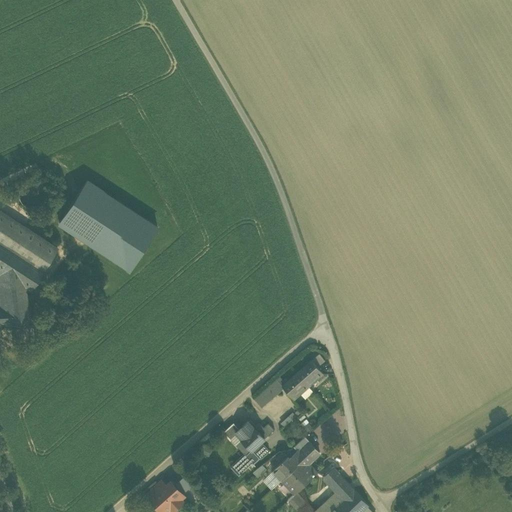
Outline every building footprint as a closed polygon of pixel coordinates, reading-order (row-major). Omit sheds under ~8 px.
[(86,181),(59,223),(130,270),(158,228),(86,181)] [(35,182),(29,182),(23,184),(19,188),(17,194),(17,200),(20,205),(25,209),(30,210),(36,209),(41,206),(44,201),(45,195),(44,189),(40,185),(35,182)] [(0,211),(0,244),(42,271),(57,249),(0,211)] [(42,271),(0,244),(0,269),(3,272),(24,286),(30,290),(42,271)] [(30,323),(24,286),(3,272),(7,306),(9,324),(30,323)] [(0,324),(9,324),(7,306),(0,306),(0,324)] [(311,360),(317,367),(325,360),(319,354),(311,360)] [(294,399),(301,393),(310,385),(323,374),(317,367),(311,360),(283,386),(282,386),(284,388),(294,399)] [(254,399),(261,407),(284,388),(282,386),(283,386),(277,379),(254,399)] [(314,390),(310,385),(301,393),(305,397),(314,390)] [(280,423),(284,427),(297,416),(293,412),(280,423)] [(237,433),(242,439),(254,427),(248,421),(239,429),(234,423),(224,432),(230,439),(237,433)] [(308,422),(303,427),(308,432),(313,427),(308,422)] [(264,439),(265,439),(274,430),(268,423),(263,428),(259,423),(254,427),(264,439)] [(252,450),(261,442),(264,439),(254,427),(242,439),(252,450)] [(236,445),(236,444),(242,439),(237,433),(230,439),(236,445)] [(299,453),(310,442),(305,437),(294,447),(297,451),(299,453)] [(236,444),(245,454),(246,455),(252,450),(242,439),(236,444)] [(269,451),(261,442),(252,450),(260,458),(261,459),(269,451)] [(294,494),(297,492),(317,472),(308,462),(311,458),(312,459),(320,452),(310,442),(299,453),(297,451),(289,458),(287,456),(272,471),(273,471),(281,480),(294,494)] [(213,450),(204,445),(200,452),(209,457),(213,450)] [(252,450),(246,455),(245,454),(231,467),(239,475),(252,463),(253,464),(260,458),(252,450)] [(277,454),(263,463),(268,470),(282,460),(277,454)] [(260,475),(266,469),(262,465),(255,470),(260,475)] [(324,478),(329,483),(339,473),(333,467),(324,475),(324,478)] [(281,480),(273,471),(263,480),(271,490),(281,480)] [(345,479),(339,473),(329,483),(335,490),(345,479)] [(183,494),(192,486),(184,476),(175,485),(183,494)] [(361,511),(368,507),(369,505),(345,479),(335,490),(337,492),(344,499),(329,511),(361,511)] [(149,493),(153,499),(155,497),(167,486),(163,481),(149,493)] [(155,497),(167,510),(170,508),(183,496),(171,482),(167,486),(155,497)] [(202,496),(194,486),(190,489),(198,499),(202,496)] [(288,499),(292,504),(295,502),(298,504),(303,499),(297,492),(294,494),(288,499)] [(302,511),(329,511),(344,499),(337,492),(315,511),(309,506),(302,511)] [(295,507),(299,511),(302,511),(309,506),(303,499),(298,504),(295,507)]
